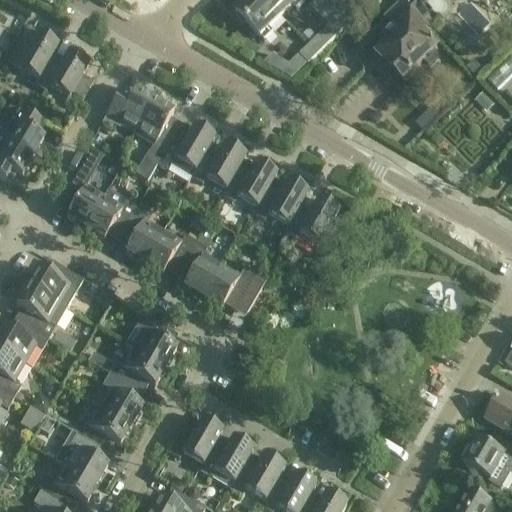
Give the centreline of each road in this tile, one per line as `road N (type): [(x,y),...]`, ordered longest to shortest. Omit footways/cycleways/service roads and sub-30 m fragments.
road 1 (unclassified): [(511,249),(144,39)]
road 2 (residential): [(188,391),(218,345),(26,231)]
road 3 (residential): [(511,313),(395,511)]
road 4 (residential): [(26,231),(144,39)]
road 5 (residential): [(331,476),(188,391)]
road 6 (residential): [(116,511),(188,391)]
